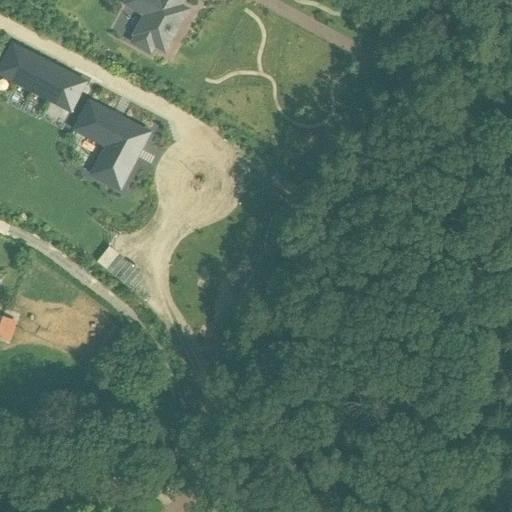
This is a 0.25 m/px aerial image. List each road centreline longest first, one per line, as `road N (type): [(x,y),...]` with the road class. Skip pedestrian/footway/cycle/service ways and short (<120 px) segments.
road 1 (unclassified): [(184,511),(190,485),(449,0)]
road 2 (track): [(0,454),(186,503)]
